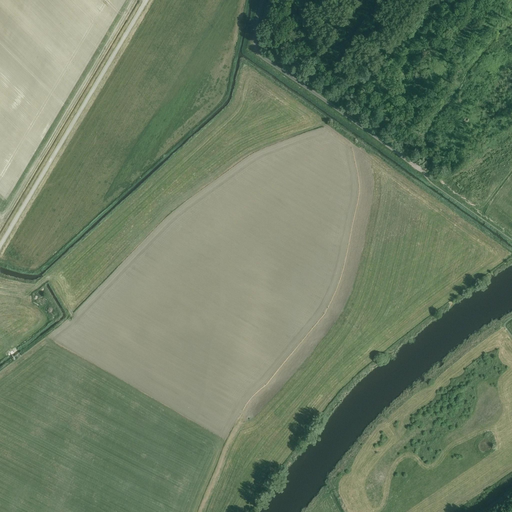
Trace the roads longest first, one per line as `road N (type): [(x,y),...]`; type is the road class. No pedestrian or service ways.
road 1 (unclassified): [(449,196),(258,53),(261,0)]
road 2 (unclassified): [(0,243),(147,0)]
